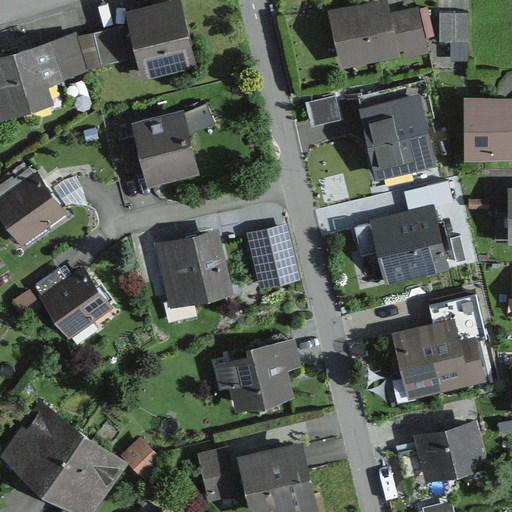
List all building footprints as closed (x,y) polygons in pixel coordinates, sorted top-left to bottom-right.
[(147,0),(125,5),(129,22),(94,30),(102,64),(136,56),(141,75),(196,62),(181,0),(147,0)] [(400,50),(400,49),(403,48),(405,57),(428,51),(425,36),(418,6),(417,3),(391,9),(388,0),(346,0),(327,4),(341,64),(400,50)] [(434,34),(427,4),(418,6),(425,36),(434,34)] [(469,59),(469,10),(439,10),(439,39),(450,39),(450,59),(469,59)] [(0,113),(53,98),(47,80),(102,64),(94,30),(77,35),(75,28),(51,35),(51,34),(0,49),(0,113)] [(383,174),(385,185),(412,178),(410,168),(437,161),(420,88),(416,89),(414,80),(357,93),(359,102),(358,102),(375,175),(383,174)] [(511,90),(463,90),(463,155),(511,154),(511,90)] [(214,120),(205,100),(184,110),(183,105),(131,118),(147,183),(199,170),(190,131),(214,120)] [(12,172),(0,179),(0,213),(21,242),(24,240),(26,244),(51,227),(48,223),(68,209),(38,167),(35,170),(30,163),(14,174),(12,172)] [(511,181),(507,181),(508,212),(495,212),(495,238),(511,237),(511,181)] [(369,216),(370,219),(354,223),(361,252),(376,248),(385,283),(450,267),(434,203),(450,199),(446,185),(417,192),(420,204),(369,216)] [(286,220),(246,230),(260,287),(300,277),(286,220)] [(218,224),(153,239),(154,243),(144,246),(152,279),(162,276),(169,305),(234,290),(218,224)] [(66,275),(59,265),(34,282),(41,292),(39,293),(69,335),(71,334),(76,342),(98,327),(93,319),(113,305),(84,262),(66,275)] [(12,297),(22,313),(37,297),(29,286),(12,297)] [(486,335),(476,290),(428,301),(432,319),(391,329),(402,376),(391,378),(397,402),(416,398),(415,394),(487,377),(478,337),(486,335)] [(265,401),(294,391),(288,366),(301,363),(294,335),(250,341),(245,342),(247,349),(213,360),(220,386),(230,383),(235,405),(265,401)] [(9,451),(48,479),(81,432),(43,405),(9,451)] [(414,429),(417,445),(400,449),(407,480),(425,476),(426,479),(488,464),(476,414),(414,429)] [(120,460),(81,432),(48,479),(86,507),(120,460)] [(302,434),(237,449),(251,511),(279,511),(293,509),(293,511),(325,511),(332,510),(325,478),(313,480),(302,434)] [(159,460),(141,441),(128,452),(147,472),(159,460)] [(240,490),(229,442),(197,450),(209,498),(240,490)] [(181,511),(166,501),(155,511),(181,511)]
